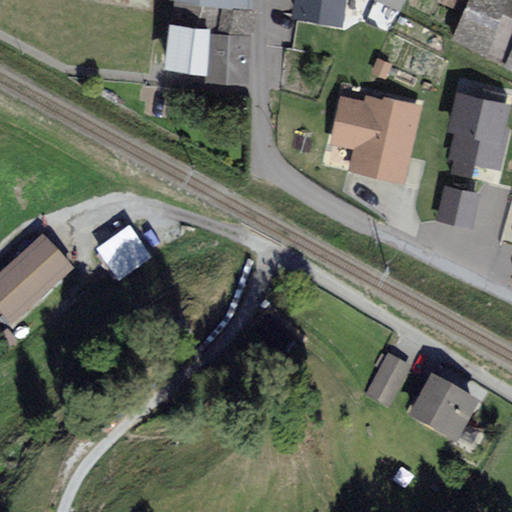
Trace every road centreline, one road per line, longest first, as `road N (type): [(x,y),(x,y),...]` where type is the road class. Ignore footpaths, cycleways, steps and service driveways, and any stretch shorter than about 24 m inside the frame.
road 1 (residential): [(511,301),(294,186),(265,155),(256,83)]
road 2 (track): [(271,255),(235,331),(107,441),(64,511)]
road 3 (unclassified): [(511,396),(271,255)]
